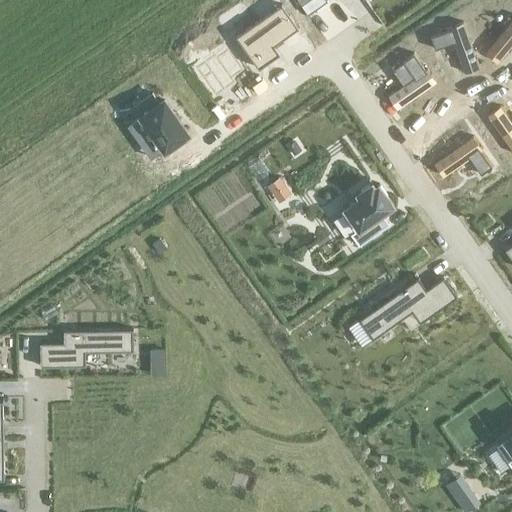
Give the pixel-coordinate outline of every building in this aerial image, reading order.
[(308,14),(328,1),(327,0),(307,0),(301,5),(308,14)] [(282,3),(236,35),(259,68),(280,53),(274,44),(299,27),(282,3)] [(235,21),(229,11),(219,18),(225,28),(235,21)] [(475,18),(465,21),(469,33),(479,29),(475,18)] [(511,18),(485,51),(498,62),(511,44),(511,18)] [(449,29),(430,36),(435,49),(454,42),(465,72),(466,71),(465,70),(478,66),(479,67),(480,66),(464,21),(449,27),(449,29)] [(414,52),(409,46),(402,50),(407,57),(414,52)] [(196,67),(195,67),(196,68),(215,96),(216,97),(216,96),(234,83),(234,84),(235,83),(231,78),(243,70),(228,49),(216,57),(215,55),(214,54),(214,55),(196,68),(196,67)] [(402,85),(387,96),(396,109),(435,81),(426,68),(424,69),(413,53),(402,61),(402,62),(391,70),(402,85)] [(152,92),(132,106),(140,118),(143,116),(166,147),(188,131),(165,99),(160,102),(152,92)] [(511,120),(501,105),(488,114),(511,148),(511,120)] [(474,135),(434,162),(435,164),(436,163),(444,174),(443,175),(444,176),(470,157),(481,174),(487,169),(488,170),(492,168),(491,167),(492,166),(481,149),(483,148),(474,135)] [(295,141),(288,146),(294,155),(302,150),(295,141)] [(359,245),(381,229),(373,218),(394,204),(379,183),(375,186),(373,182),(358,192),(361,196),(341,210),(355,230),(351,232),(359,245)] [(159,238),(153,243),(160,253),(167,248),(159,238)] [(359,318),(373,338),(412,310),(421,321),(457,295),(444,276),(426,288),(418,276),(359,318)] [(40,342),(41,366),(86,365),(86,351),(134,350),(133,328),(64,329),(64,341),(40,342)] [(167,348),(152,348),(152,358),(167,358),(167,348)] [(511,433),(497,444),(511,466),(511,433)] [(447,484),(467,511),(480,502),(460,475),(447,484)]
